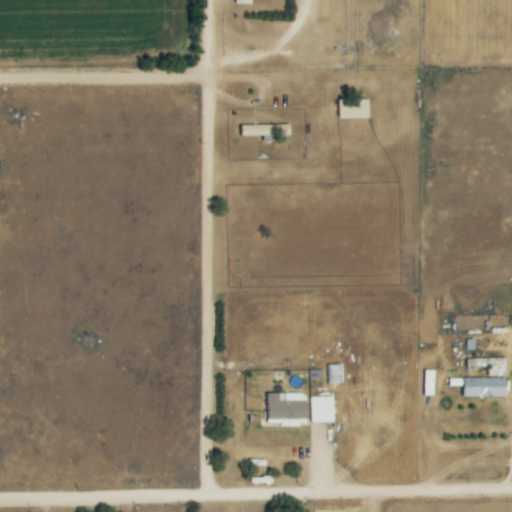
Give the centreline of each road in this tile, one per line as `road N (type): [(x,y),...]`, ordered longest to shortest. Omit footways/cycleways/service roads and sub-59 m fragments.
road 1 (residential): [(0,502),(511,494)]
road 2 (residential): [(216,500),(215,0)]
road 3 (residential): [(0,81),(215,78)]
road 4 (residential): [(215,104),(342,108)]
